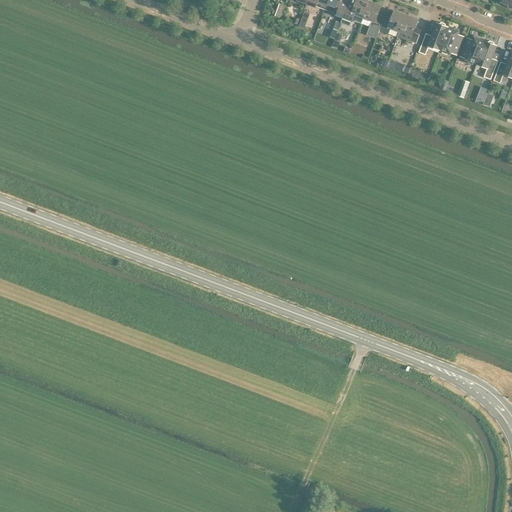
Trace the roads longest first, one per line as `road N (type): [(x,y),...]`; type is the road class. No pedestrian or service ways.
road 1 (tertiary): [(456,374),(0,202)]
road 2 (residential): [(511,141),(238,36)]
